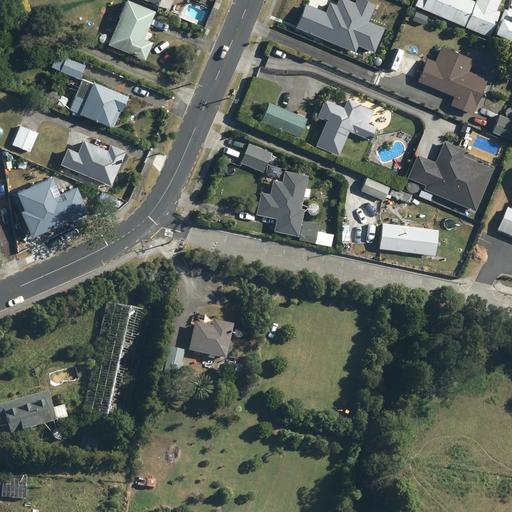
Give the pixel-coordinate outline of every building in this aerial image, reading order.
[(149,42),(140,38),(151,10),(123,0),(120,0),(104,44),(142,59),(149,42)] [(143,0),(166,9),(169,0),(143,0)] [(296,27),(356,52),(359,46),(375,52),(385,29),(369,22),(376,5),(364,0),(356,0),(355,3),(348,0),(338,0),(337,5),(330,2),(326,12),(306,3),(296,27)] [(502,12),(499,10),(503,0),(476,0),(475,2),(470,0),(418,0),(416,6),(491,38),(502,12)] [(451,96),(447,105),(470,114),(485,79),(466,71),(471,59),(439,46),(432,61),(425,58),(415,81),(451,96)] [(57,70),(57,71),(77,79),(82,63),(62,56),(61,58),(53,55),(48,67),(57,70)] [(66,108),(69,109),(67,113),(75,116),(76,115),(105,126),(106,125),(108,126),(115,110),(117,111),(123,96),(78,78),(66,108)] [(58,95),(54,105),(61,108),(65,98),(58,95)] [(322,121),(312,146),(335,155),(345,131),(368,140),(374,127),(365,123),(371,110),(343,98),(340,107),(320,99),(313,117),(322,121)] [(258,121),(296,137),(304,118),(302,117),(304,112),(296,109),(294,113),(266,102),(258,121)] [(489,132),(509,140),(511,131),(511,111),(509,119),(496,114),(491,128),(489,132)] [(9,121),(7,127),(15,131),(18,125),(9,121)] [(18,125),(10,144),(27,151),(35,132),(18,125)] [(68,147),(75,150),(74,152),(63,148),(56,165),(84,176),(81,183),(100,191),(103,184),(107,186),(122,151),(106,144),(103,150),(79,140),(79,141),(72,138),(68,147)] [(465,150),(445,142),(436,163),(427,159),(418,155),(408,178),(426,186),(424,190),(476,212),(494,169),(463,156),(465,150)] [(246,143),(238,162),(260,172),(268,152),(246,143)] [(274,219),(271,230),(295,236),(301,209),(297,208),(300,196),(305,197),(307,189),(302,187),(305,176),(280,170),(278,181),(269,179),(266,195),(257,193),(252,214),(274,219)] [(44,208),(39,176),(19,179),(24,211),(44,208)] [(364,177),(358,190),(381,200),(387,187),(364,177)] [(438,205),(391,185),(388,194),(434,214),(438,205)] [(385,202),(364,194),(361,202),(382,211),(385,202)] [(511,209),(508,207),(498,231),(511,237),(511,209)] [(315,231),(316,224),(299,221),(296,240),(328,246),(330,234),(315,231)] [(376,249),(431,255),(434,229),(379,222),(376,249)] [(104,301),(78,421),(122,430),(148,311),(104,301)] [(205,353),(205,356),(211,358),(212,355),(223,357),(231,322),(210,318),(209,324),(192,321),(185,349),(205,353)] [(160,371),(160,372),(175,376),(182,349),(166,345),(162,361),(154,360),(152,369),(160,371)] [(233,363),(232,370),(239,371),(240,364),(233,363)] [(150,383),(148,395),(156,397),(158,384),(150,383)] [(45,389),(0,402),(0,431),(1,435),(16,430),(17,434),(26,431),(25,426),(32,424),(33,425),(65,416),(61,403),(50,407),(45,389)] [(156,424),(142,421),(140,430),(154,433),(156,424)] [(80,435),(78,446),(94,449),(96,438),(80,435)] [(0,471),(0,476),(0,496),(23,498),(25,473),(0,471)] [(137,485),(156,487),(157,480),(138,478),(137,485)]
